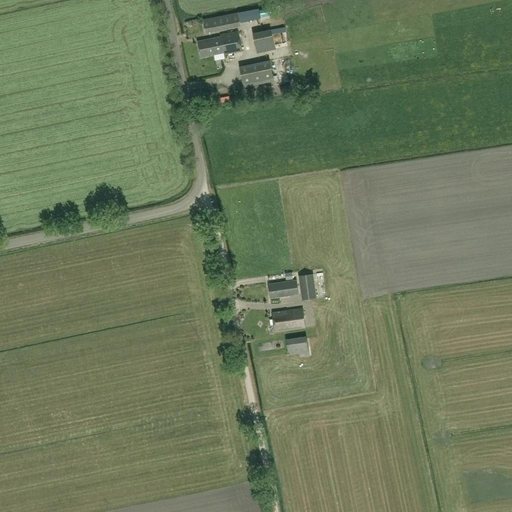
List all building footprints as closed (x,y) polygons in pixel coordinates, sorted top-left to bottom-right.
[(206,32),(232,27),(240,26),(237,12),(227,14),(203,19),(206,32)] [(271,30),(253,34),(257,52),(276,48),(271,30)] [(226,54),(240,51),(242,50),(238,31),(222,34),(222,36),(198,41),(201,57),(225,52),(226,54)] [(284,72),(289,70),(285,57),(293,55),(290,46),(274,51),(278,64),(281,63),(284,72)] [(244,87),(253,85),(275,81),(270,60),(240,67),(244,87)] [(316,298),(312,274),(298,276),(302,300),(316,298)] [(299,294),(297,280),(269,285),(271,298),(299,294)] [(303,308),(273,313),(276,331),(306,326),(303,308)] [(309,337),(288,338),(289,352),(310,351),(309,337)]
